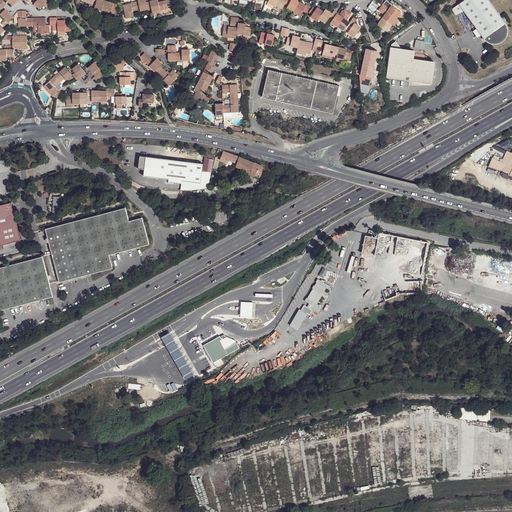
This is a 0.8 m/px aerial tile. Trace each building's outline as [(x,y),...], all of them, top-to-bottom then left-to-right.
[(51,2),(49,0),(47,0),(35,0),(36,1),(34,3),(40,8),(43,5),(46,7),(51,2)] [(101,0),(97,0),(95,7),(94,8),(101,11),(105,1),(101,0)] [(144,0),(137,0),(137,1),(139,9),(140,11),(151,8),(149,1),(145,2),(144,0)] [(151,8),(152,11),(167,8),(167,6),(165,1),(162,2),(162,1),(157,2),(156,0),(154,0),(149,1),(151,8)] [(277,0),(275,5),(281,9),(284,3),(286,0),(277,0)] [(298,2),(299,1),(297,0),(286,0),(284,3),(287,5),(287,6),(294,10),(298,2)] [(487,0),(463,0),(451,9),(455,15),(462,10),(475,29),(480,35),(483,39),(484,40),(484,41),(485,41),(486,42),(487,42),(488,43),(489,44),(490,44),(491,44),(492,44),(493,44),(494,44),(495,44),(496,44),(497,44),(498,43),(499,43),(500,43),(501,42),(501,41),(502,41),(503,40),(504,39),(505,38),(505,37),(505,36),(506,36),(506,35),(506,34),(507,33),(507,32),(507,31),(507,30),(507,29),(506,28),(506,27),(505,26),(505,25),(505,24),(504,23),(487,0)] [(110,14),(115,15),(118,5),(105,1),(101,11),(101,13),(110,15),(110,14)] [(139,9),(137,1),(123,4),(125,12),(126,18),(134,16),(133,11),(139,9)] [(306,5),(305,6),(298,2),(294,10),(293,11),(300,15),(301,14),(304,16),(309,6),(306,5)] [(383,4),(381,7),(395,18),(396,18),(397,17),(401,12),(391,5),(386,2),(384,5),(383,4)] [(318,18),(323,11),(317,7),(315,9),(312,7),(308,13),(311,15),(310,16),(316,20),(318,18)] [(379,10),(384,15),(382,18),(391,24),(395,18),(381,7),(379,10)] [(336,14),(337,13),(334,11),(332,14),(325,9),(323,11),(318,18),(325,23),(330,17),(333,19),(336,14)] [(18,11),(18,17),(18,26),(32,26),(32,18),(30,18),(26,18),(26,13),(26,10),(18,11)] [(344,10),(340,16),(336,14),(333,19),(330,21),(337,26),(347,12),(344,10)] [(346,20),(350,14),(347,12),(337,26),(343,31),(348,24),(349,23),(346,20)] [(391,25),(391,24),(382,18),(376,14),(375,17),(380,21),(377,24),(387,32),(391,25)] [(54,18),(54,25),(57,25),(57,29),(57,31),(61,31),(69,31),(69,26),(69,23),(65,24),(65,21),(57,21),(57,17),(54,18)] [(46,18),(32,18),(32,26),(38,25),(38,33),(49,33),(49,26),(49,25),(46,25),(46,24),(46,18)] [(356,20),(353,18),(349,23),(348,24),(343,31),(353,37),(360,27),(354,23),(356,20)] [(243,24),(239,23),(238,26),(238,27),(238,33),(245,34),(251,35),(252,28),(246,27),(246,24),(243,24)] [(225,26),(224,36),(237,38),(238,33),(238,27),(225,26)] [(281,31),(281,34),(288,36),(289,28),(282,26),(281,31)] [(480,35),(475,29),(472,31),(476,37),(480,35)] [(262,31),(259,42),(272,45),(275,35),(262,31)] [(300,40),(300,37),(293,35),(292,38),(288,37),(286,45),(298,48),(300,40)] [(13,39),(13,47),(16,47),(19,47),(20,47),(22,47),(27,47),(27,36),(13,36),(13,39)] [(298,48),(297,51),(306,53),(310,54),(312,43),(300,40),(298,48)] [(391,45),(386,78),(431,84),(434,62),(413,59),(414,51),(398,49),(399,46),(395,41),(391,45)] [(181,61),(181,51),(175,51),(174,43),(167,44),(167,53),(167,60),(176,59),(176,61),(181,61)] [(336,58),(339,47),(325,43),(322,55),(336,58)] [(339,47),(336,58),(350,62),(351,53),(346,52),(347,49),(339,47)] [(13,56),(13,49),(0,49),(0,60),(6,61),(7,57),(13,56)] [(370,50),(366,49),(363,68),(373,71),(378,52),(370,50)] [(111,63),(114,66),(119,60),(116,57),(111,63)] [(156,58),(153,61),(149,65),(158,74),(163,69),(159,66),(162,63),(156,58)] [(101,66),(96,59),(88,67),(93,73),(96,76),(94,77),(97,80),(104,74),(99,67),(101,66)] [(199,77),(210,82),(213,75),(211,74),(213,71),(212,70),(214,67),(212,65),(209,64),(210,61),(207,60),(199,77)] [(85,71),(78,63),(72,68),(75,71),(72,74),(73,74),(76,78),(77,79),(81,76),(83,74),(85,71)] [(55,75),(60,81),(65,77),(67,79),(73,74),(72,74),(65,66),(55,75)] [(373,71),(363,68),(361,75),(371,78),(372,78),(373,71)] [(158,74),(169,85),(178,75),(172,70),(168,74),(163,69),(158,74)] [(262,98),(333,114),(339,87),(269,70),(262,98)] [(120,76),(120,84),(131,83),(131,79),(131,71),(123,71),(123,76),(120,76)] [(60,81),(55,75),(53,76),(49,81),(43,86),(53,96),(54,95),(59,90),(55,86),(60,81)] [(361,75),(360,75),(361,85),(370,87),(371,78),(361,75)] [(210,82),(199,77),(196,84),(198,85),(206,89),(210,82)] [(206,89),(198,85),(191,99),(199,103),(207,107),(208,104),(210,100),(203,96),(206,89)] [(230,98),(238,98),(237,85),(222,85),(223,93),(230,93),(230,98)] [(370,87),(361,85),(362,93),(368,94),(370,87)] [(99,90),(99,101),(108,101),(108,99),(108,96),(111,96),(111,88),(106,88),(106,90),(102,90),(99,90)] [(80,92),(80,103),(81,103),(85,103),(88,103),(88,98),(91,98),(91,90),(87,90),(88,92),(83,92),(80,92)] [(91,98),(92,101),(96,102),(99,101),(99,90),(97,90),(91,90),(91,98)] [(66,95),(67,97),(67,104),(73,103),(80,103),(80,92),(73,92),(72,95),(66,95)] [(120,95),(120,93),(116,93),(116,95),(116,103),(116,108),(122,108),(122,103),(127,103),(127,95),(120,95)] [(154,94),(143,94),(143,99),(139,99),(139,106),(142,106),(143,102),(153,103),(154,94)] [(224,105),(224,115),(230,115),(231,112),(238,112),(238,98),(230,98),(230,104),(224,105)] [(223,104),(215,104),(216,116),(224,115),(224,105),(223,104)] [(236,162),(239,156),(223,150),(219,159),(224,161),(226,162),(227,162),(228,159),(236,162)] [(511,154),(507,152),(503,160),(501,159),(500,161),(493,158),(488,167),(496,170),(503,173),(511,154)] [(511,153),(511,154),(503,173),(511,177),(511,153)] [(203,164),(140,156),(138,169),(145,170),(144,177),(169,180),(168,182),(181,184),(181,190),(208,189),(211,172),(202,171),(203,164)] [(239,156),(236,162),(235,166),(258,176),(259,175),(260,174),(260,175),(261,166),(260,165),(239,156)] [(207,158),(205,169),(211,170),(213,159),(207,158)] [(73,196),(72,208),(81,209),(81,197),(73,196)] [(65,197),(53,197),(52,212),(59,213),(59,210),(63,211),(63,206),(65,206),(65,197)] [(0,204),(0,243),(20,239),(10,202),(0,204)] [(125,208),(45,229),(59,282),(112,269),(109,255),(149,245),(142,218),(129,222),(125,208)] [(422,272),(427,239),(377,231),(377,235),(364,233),(361,253),(378,255),(379,248),(404,252),(402,269),(422,272)] [(0,310),(52,297),(42,257),(0,267),(0,310)] [(326,268),(322,275),(326,277),(330,270),(326,268)] [(300,308),(290,324),(298,329),(308,312),(310,314),(313,309),(319,312),(323,306),(319,303),(324,294),(327,295),(329,292),(326,291),(328,287),(331,289),(333,286),(320,278),(318,281),(319,282),(317,285),(316,284),(314,288),(315,288),(309,298),(308,297),(306,300),(313,304),(311,308),(306,305),(303,310),(300,308)] [(192,347),(190,343),(222,325),(216,314),(172,338),(175,342),(183,357),(194,351),(192,347)] [(231,343),(240,338),(235,330),(227,335),(231,343)] [(231,343),(227,335),(226,333),(220,337),(226,346),(231,343)] [(226,346),(220,337),(200,348),(206,357),(226,346)] [(490,420),(491,410),(461,407),(460,417),(490,420)] [(491,410),(490,420),(511,422),(511,408),(492,407),(491,410)]
